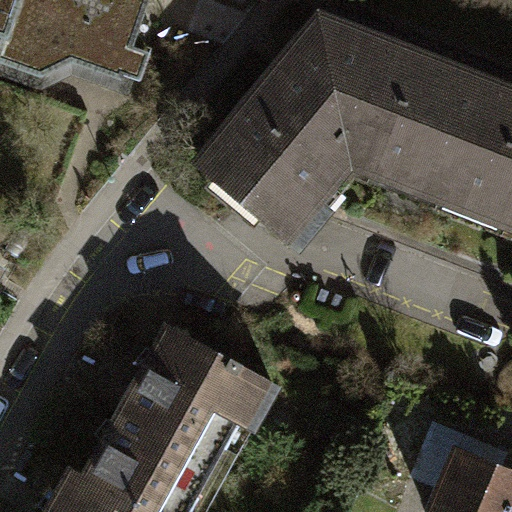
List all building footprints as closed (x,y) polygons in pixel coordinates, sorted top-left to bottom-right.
[(0,0),(0,36),(0,62),(41,76),(71,60),(119,76),(146,0),(0,0)] [(298,242),(326,214),(314,199),(350,157),(369,164),(387,116),(374,110),(397,50),(319,20),(200,162),(298,242)] [(387,116),(369,164),(506,217),(511,200),(511,93),(397,50),(374,110),(387,116)] [(326,214),(484,273),(506,217),(369,164),(350,157),(314,199),(326,214)] [(511,200),(506,217),(484,273),(511,284),(511,200)] [(170,332),(85,481),(139,511),(185,511),(239,418),(252,425),(272,390),(170,332)] [(503,466),(458,448),(432,511),(511,511),(511,445),(503,466)] [(139,511),(85,481),(74,475),(52,511),(139,511)]
